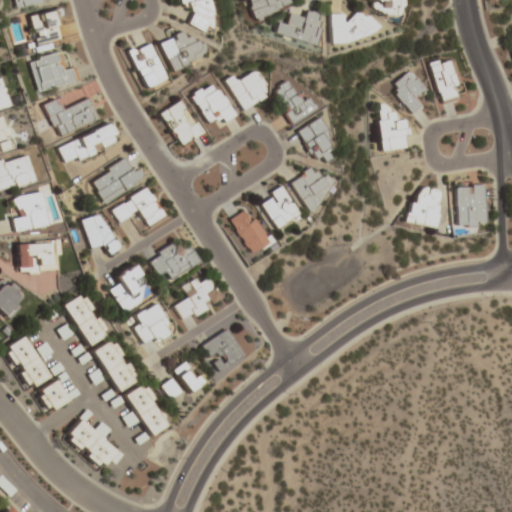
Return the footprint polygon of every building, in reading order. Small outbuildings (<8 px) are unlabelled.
[(12,0),(14,9),(39,4),(37,0),(12,0)] [(188,30),(210,29),(208,0),(177,0),(178,6),(187,6),(188,30)] [(288,9),(285,0),(244,0),(249,19),(288,9)] [(373,0),(374,16),(399,16),(399,0),(373,0)] [(26,17),(34,46),(61,38),(53,9),(26,17)] [(270,35),(311,45),(318,15),(302,11),(300,18),(285,14),(283,25),(273,23),(270,35)] [(370,40),(371,15),(344,14),(344,16),(327,15),(326,39),(370,40)] [(168,72),(203,56),(193,34),(184,38),(181,31),(155,44),(168,72)] [(162,82),(149,43),(126,51),(139,90),(162,82)] [(27,61),(36,93),(75,82),(71,68),(62,70),(57,53),(27,61)] [(459,99),(448,59),(427,65),(437,105),(459,99)] [(230,76),(221,81),(240,111),(267,95),(253,70),(234,81),(230,76)] [(409,115),(419,106),(413,98),(423,90),(407,71),(386,88),(409,115)] [(267,93),(290,125),(312,109),(301,94),(295,98),(284,81),(267,93)] [(204,123),(212,117),(217,125),(231,116),(209,82),(187,97),(204,123)] [(41,105),(55,138),(96,121),(86,98),(61,109),(57,98),(41,105)] [(201,134),(193,120),(189,122),(178,102),(157,113),(176,148),(201,134)] [(376,151),(404,150),(403,120),(392,121),(391,108),(374,108),(376,151)] [(0,152),(11,149),(2,116),(0,116),(0,152)] [(299,126),(304,161),(320,159),(320,162),(328,160),(322,122),(299,126)] [(54,146),(62,166),(116,145),(108,125),(54,146)] [(25,155),(0,162),(0,192),(33,183),(25,155)] [(99,204),(140,183),(127,158),(87,179),(99,204)] [(306,210),(334,185),(325,175),(320,180),(307,166),(285,187),(306,210)] [(482,185),(453,186),(453,227),(482,227),(482,185)] [(117,225),(137,214),(145,227),(162,217),(145,188),(108,209),(117,225)] [(297,215),(279,188),(255,203),(273,231),(297,215)] [(402,224),(434,229),(440,191),(417,188),(414,203),(406,202),(402,224)] [(12,234),(47,227),(40,192),(11,198),(15,217),(9,218),(12,234)] [(242,209),(223,225),(251,258),(270,242),(242,209)] [(91,250),(100,245),(106,256),(117,250),(98,213),(77,223),(91,250)] [(13,242),(14,274),(57,273),(56,242),(13,242)] [(169,281),(197,262),(185,245),(176,250),(171,242),(144,260),(156,278),(163,272),(169,281)] [(111,275),(116,284),(106,289),(119,313),(141,301),(136,292),(144,287),(132,264),(111,275)] [(220,301),(207,279),(199,284),(195,278),(179,287),(186,298),(171,306),(180,323),(220,301)] [(0,317),(2,319),(22,298),(1,279),(0,280),(0,317)] [(59,305),(84,348),(105,335),(80,293),(59,305)] [(130,329),(144,350),(172,332),(154,303),(133,316),(138,324),(130,329)] [(198,348),(209,361),(201,368),(214,384),(245,359),(221,329),(198,348)] [(47,377),(20,336),(0,348),(0,350),(26,391),(47,377)] [(114,394),(135,382),(110,338),(89,350),(114,394)] [(201,384),(183,361),(169,371),(187,395),(201,384)] [(177,393),(167,378),(156,386),(166,401),(177,393)] [(45,414),(66,401),(53,380),(31,393),(45,414)] [(120,396),(146,438),(166,425),(141,383),(120,396)] [(61,438),(97,470),(107,459),(112,463),(118,456),(100,440),(108,431),(99,423),(91,432),(77,419),(61,438)]
